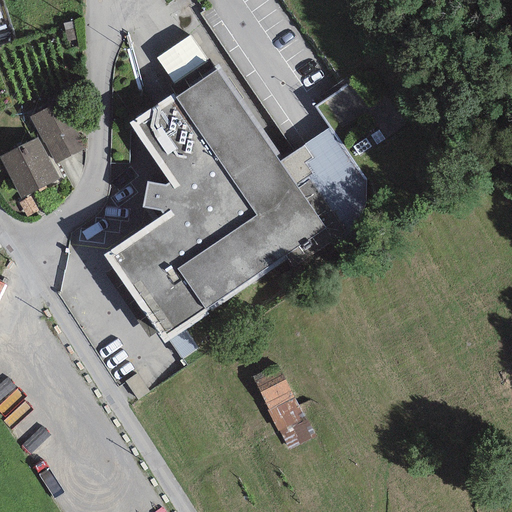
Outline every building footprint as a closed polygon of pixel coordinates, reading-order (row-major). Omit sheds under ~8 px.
[(175,85),(208,61),(190,36),(156,59),(175,85)] [(103,255),(164,344),(208,315),(205,310),(285,257),(326,229),(280,163),(217,71),(175,98),(173,94),(129,124),(169,183),(165,185),(147,182),(142,208),(160,211),(163,215),(103,255)] [(62,101),(29,117),(55,164),(84,150),(62,101)] [(326,229),(285,257),(293,269),(364,219),(367,182),(330,128),(280,163),(326,229)] [(37,137),(0,156),(0,160),(20,199),(59,179),(37,137)] [(30,197),(19,203),(27,217),(38,211),(30,197)] [(276,364),(253,377),(287,451),(316,437),(276,364)]
